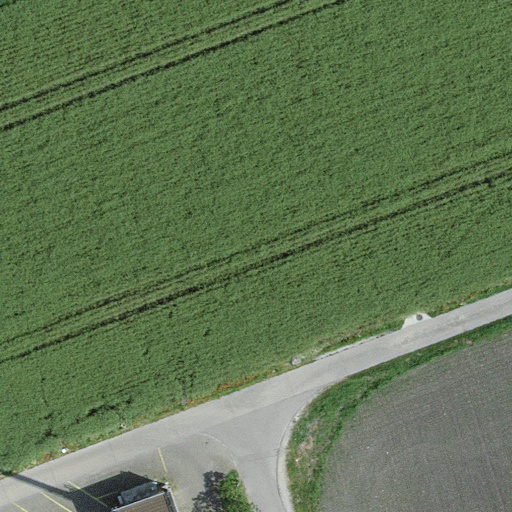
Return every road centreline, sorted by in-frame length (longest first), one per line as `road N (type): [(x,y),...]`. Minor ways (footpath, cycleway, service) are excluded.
road 1 (track): [(228,408),(511,303)]
road 2 (track): [(45,478),(228,408)]
